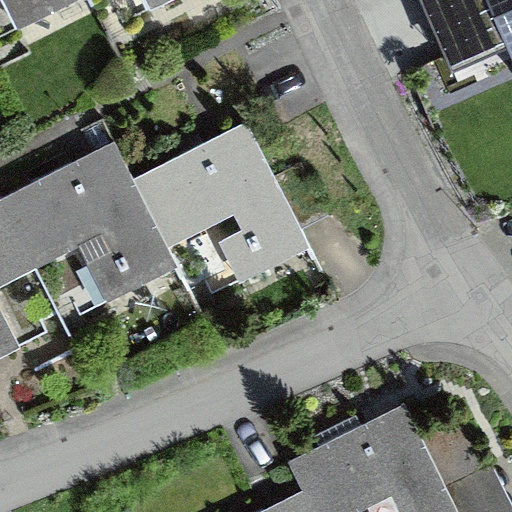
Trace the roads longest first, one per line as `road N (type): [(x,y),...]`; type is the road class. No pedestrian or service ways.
road 1 (residential): [(0,485),(474,293)]
road 2 (residential): [(474,293),(326,0)]
